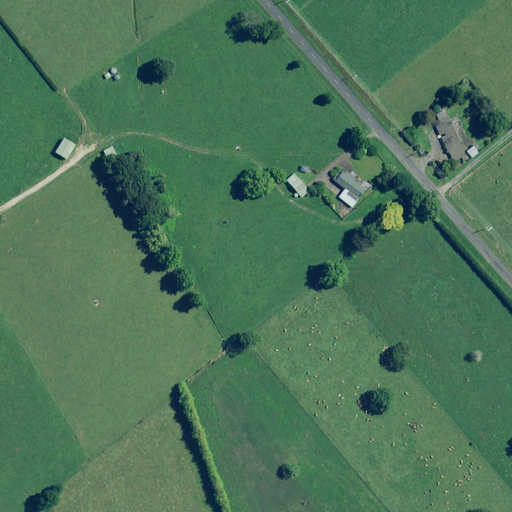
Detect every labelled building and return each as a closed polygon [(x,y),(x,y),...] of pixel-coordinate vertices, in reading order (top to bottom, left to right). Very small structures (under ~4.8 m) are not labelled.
[(465,156),(454,132),(463,128),(459,120),(451,123),(447,115),(432,122),(451,162),(465,156)] [(74,145),(62,138),(54,152),(66,160),(74,145)] [(478,153),(472,146),(466,151),(471,158),(478,153)] [(309,168),(301,165),(299,171),(307,174),(309,168)] [(366,189),(340,169),(332,180),(344,189),(338,197),(351,208),(366,189)] [(308,191),(293,174),(285,180),(300,198),(308,191)]
